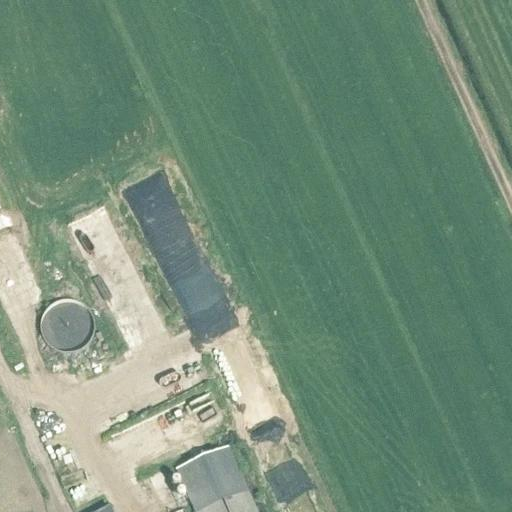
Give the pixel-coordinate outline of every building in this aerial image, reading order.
[(167,167),(134,182),(198,320),(231,304),(167,167)] [(81,340),(94,315),(58,296),(40,329),(65,342),(69,334),(81,340)] [(225,345),(253,422),(282,412),(253,335),(225,345)] [(163,369),(161,362),(153,365),(158,381),(168,378),(171,386),(202,375),(196,358),(163,369)] [(123,412),(151,403),(147,393),(120,402),(123,412)] [(172,432),(222,414),(216,399),(166,416),(172,432)] [(266,441),(291,496),(313,487),(288,431),(266,441)] [(176,473),(192,511),(253,511),(227,451),(176,473)] [(138,483),(145,500),(161,493),(154,476),(138,483)]
